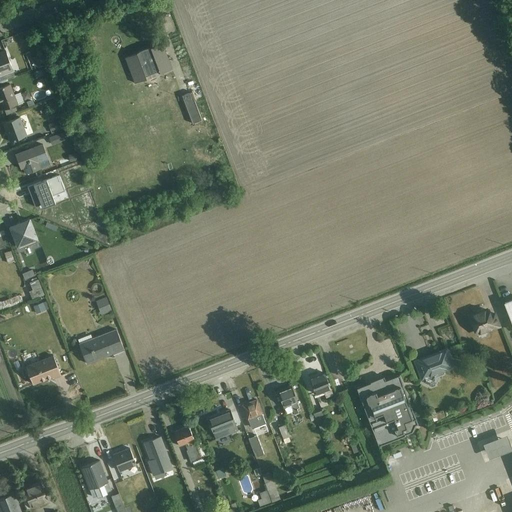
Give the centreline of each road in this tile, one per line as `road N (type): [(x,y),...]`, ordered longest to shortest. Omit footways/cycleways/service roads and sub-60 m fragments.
road 1 (secondary): [(511,256),(0,454)]
road 2 (unknown): [(511,416),(400,460)]
